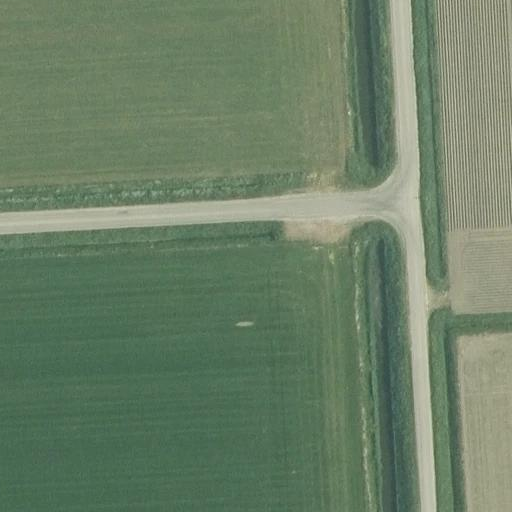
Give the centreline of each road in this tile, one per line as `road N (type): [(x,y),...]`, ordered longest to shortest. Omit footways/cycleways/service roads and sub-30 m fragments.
road 1 (unclassified): [(0,225),(412,202)]
road 2 (unclassified): [(430,511),(412,202)]
road 3 (unclassified): [(412,202),(402,0)]
